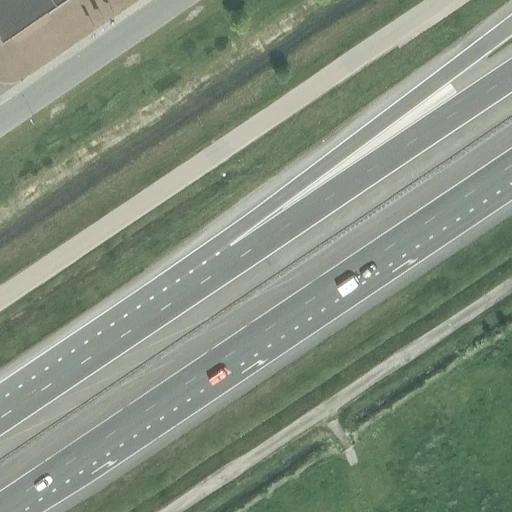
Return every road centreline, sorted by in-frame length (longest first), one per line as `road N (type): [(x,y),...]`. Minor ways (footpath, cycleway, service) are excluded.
road 1 (motorway): [(0,510),(511,167)]
road 2 (unclassified): [(0,298),(445,0)]
road 3 (unclassified): [(166,511),(511,283)]
road 4 (motorway): [(511,24),(352,144),(235,260)]
road 5 (motorway): [(511,76),(235,260)]
road 6 (motorway): [(235,260),(0,418)]
road 7 (unclassified): [(0,124),(180,0)]
